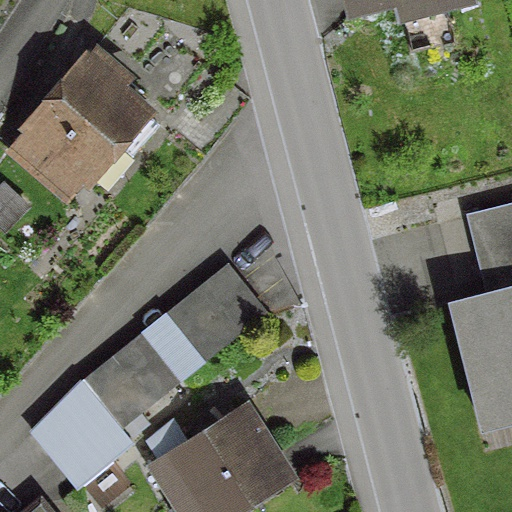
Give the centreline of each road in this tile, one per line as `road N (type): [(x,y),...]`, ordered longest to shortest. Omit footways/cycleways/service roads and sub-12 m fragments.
road 1 (residential): [(309,130),(222,185),(132,275),(0,433)]
road 2 (residential): [(309,130),(410,511)]
road 3 (residential): [(277,0),(309,130)]
